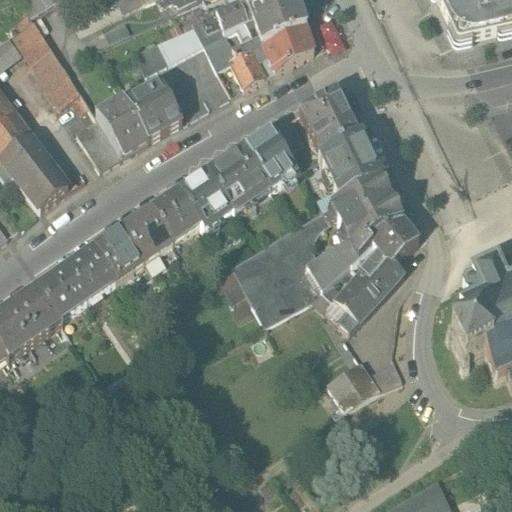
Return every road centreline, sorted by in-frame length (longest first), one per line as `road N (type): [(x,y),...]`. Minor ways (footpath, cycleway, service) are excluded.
road 1 (residential): [(362,65),(433,233),(421,356),(426,378),(462,433),(511,427)]
road 2 (residential): [(362,65),(230,133),(0,290)]
road 3 (unclassified): [(369,61),(436,82),(511,71)]
